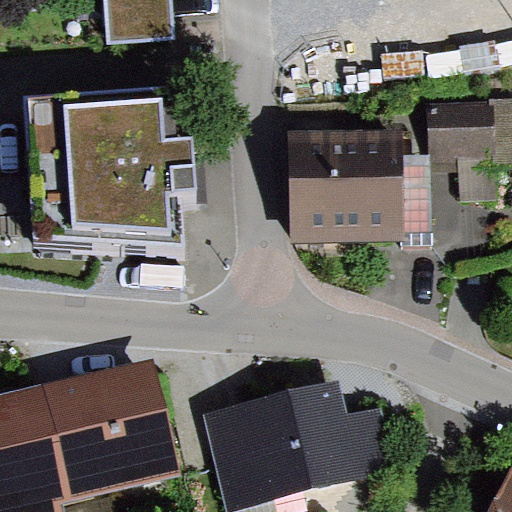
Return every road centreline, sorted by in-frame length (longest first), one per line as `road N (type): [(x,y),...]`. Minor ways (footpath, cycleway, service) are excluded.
road 1 (residential): [(266,322),(247,0)]
road 2 (residential): [(266,322),(0,313)]
road 3 (residential): [(511,402),(377,341),(266,322)]
